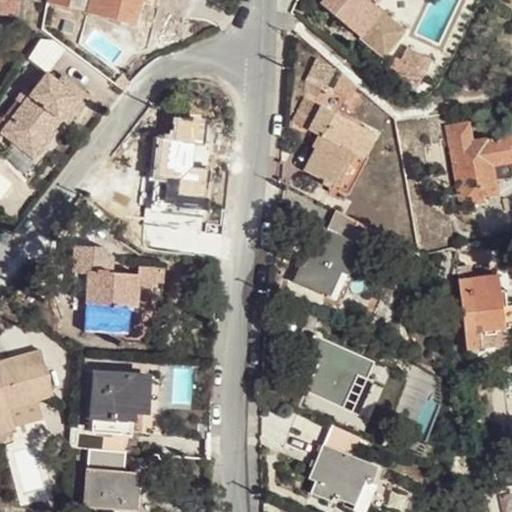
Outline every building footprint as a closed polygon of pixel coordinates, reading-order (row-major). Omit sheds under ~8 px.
[(0,0),(0,12),(16,14),(17,0),(0,0)] [(140,5),(141,0),(46,0),(46,1),(68,8),(69,5),(88,11),(87,13),(134,26),(140,5)] [(322,0),(320,3),(385,56),(406,31),(402,28),(390,18),(369,0),(322,0)] [(134,26),(144,29),(150,9),(140,5),(134,26)] [(402,28),(407,23),(394,13),(390,18),(402,28)] [(48,33),(29,55),(47,70),(66,48),(48,33)] [(416,70),(423,55),(406,47),(399,61),(416,70)] [(424,74),(431,60),(423,55),(416,70),(424,74)] [(67,124),(89,96),(63,76),(59,81),(48,72),(31,93),(30,95),(22,105),(8,124),(0,117),(0,135),(2,133),(32,156),(61,119),(67,124)] [(351,98),(357,87),(340,73),(332,88),(351,98)] [(30,95),(31,93),(24,88),(15,100),(22,105),(30,95)] [(338,115),(346,98),(331,90),(322,107),(338,115)] [(309,131),(322,106),(305,98),(292,123),(309,131)] [(363,156),(375,134),(338,115),(322,107),(322,106),(309,131),(317,135),(321,137),(315,149),(304,170),(333,186),(352,150),(363,156)] [(511,136),(508,136),(489,140),(473,141),(470,121),(447,126),(458,206),(481,202),(481,197),(496,195),(494,178),(492,166),(509,163),(511,162),(511,136)] [(315,149),(321,137),(317,135),(311,146),(315,149)] [(348,194),(367,158),(363,156),(352,150),(333,186),(348,194)] [(200,167),(186,166),(187,160),(148,156),(141,218),(185,222),(189,181),(198,182),(200,167)] [(511,176),(509,163),(492,166),(494,178),(511,176)] [(185,222),(198,223),(203,183),(198,182),(189,181),(185,222)] [(345,276),(366,227),(335,210),(326,230),(322,228),(309,257),(305,255),(294,281),(330,299),(341,274),(345,276)] [(183,239),(185,222),(141,218),(140,234),(183,239)] [(138,282),(139,274),(112,273),(113,256),(105,256),(105,248),(74,246),(72,272),(87,274),(84,332),(127,334),(129,311),(137,311),(137,307),(138,282)] [(162,284),(163,268),(139,266),(139,274),(138,282),(162,284)] [(329,303),(339,308),(352,279),(345,276),(341,274),(330,299),(329,303)] [(502,301),(500,290),(498,275),(458,280),(466,350),(481,348),(480,332),(509,328),(509,325),(511,324),(511,305),(507,306),(507,301),(502,301)] [(127,334),(141,335),(143,307),(137,307),(137,311),(129,311),(127,334)] [(481,332),(483,347),(506,344),(504,329),(481,332)] [(366,379),(374,362),(314,335),(303,357),(317,363),(305,392),(341,409),(356,375),(366,379)] [(54,396),(41,350),(0,361),(0,432),(16,428),(16,427),(10,408),(38,400),(54,396)] [(142,407),(144,377),(95,373),(90,429),(70,427),(69,448),(89,449),(121,452),(123,432),(128,432),(129,407),(142,407)] [(341,409),(350,413),(366,379),(356,375),(341,409)] [(16,427),(43,420),(38,400),(10,408),(16,427)] [(359,436),(331,424),(323,444),(351,455),(359,436)] [(372,483),(379,466),(351,455),(323,444),(322,444),(315,461),(318,463),(311,480),(315,481),(310,493),(336,503),(338,500),(355,506),(365,481),(372,484),(372,483)] [(138,511),(141,474),(119,472),(121,452),(89,449),(84,506),(138,511)] [(365,510),(376,485),(372,483),(372,484),(365,481),(355,506),(365,510)]
